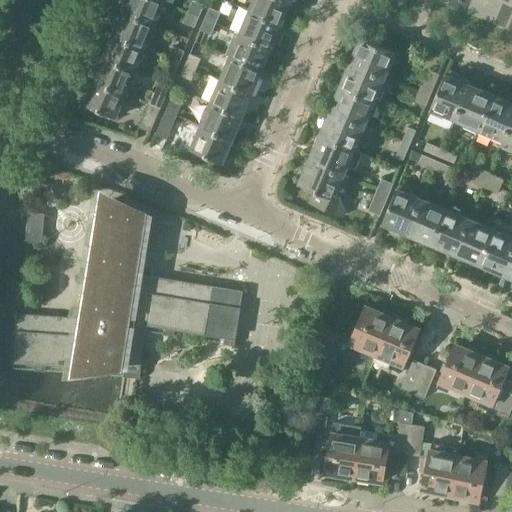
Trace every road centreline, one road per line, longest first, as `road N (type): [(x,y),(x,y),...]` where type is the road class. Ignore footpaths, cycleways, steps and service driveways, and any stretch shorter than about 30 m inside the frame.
road 1 (tertiary): [(0,462),(289,511)]
road 2 (residential): [(511,324),(249,214)]
road 3 (residential): [(249,214),(45,125),(0,121)]
road 4 (residential): [(249,214),(335,0)]
